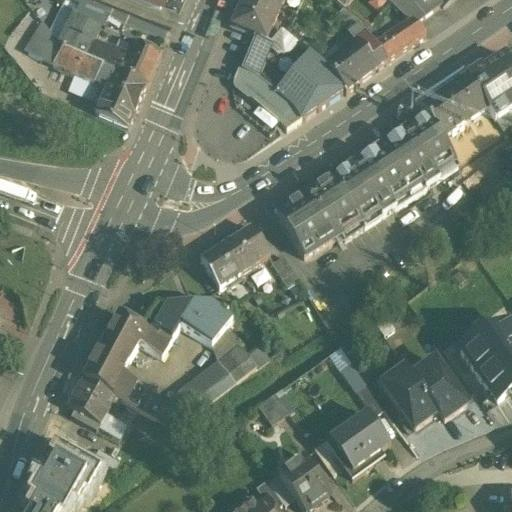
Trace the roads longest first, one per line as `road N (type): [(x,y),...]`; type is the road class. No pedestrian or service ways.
road 1 (secondary): [(130,210),(215,204),(246,188),(511,7)]
road 2 (primary): [(0,494),(51,358),(130,210)]
road 3 (primary): [(130,210),(216,0)]
road 4 (residential): [(511,432),(419,471),(374,511)]
road 5 (secondary): [(130,210),(0,180)]
